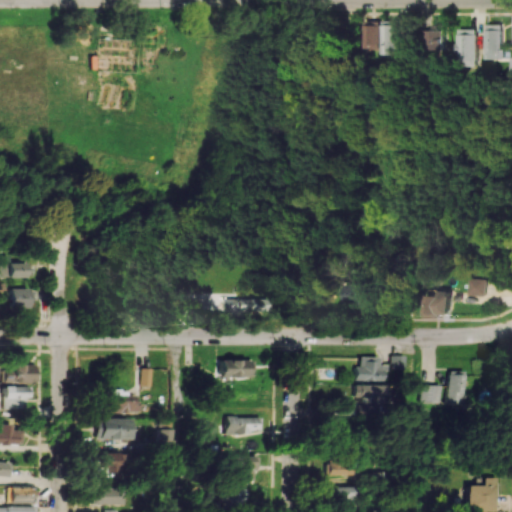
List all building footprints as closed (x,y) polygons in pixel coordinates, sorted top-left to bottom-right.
[(364,48),(380,48),(380,21),(364,21),(364,48)] [(398,54),(397,21),(381,21),(382,55),(398,54)] [(486,59),(509,60),(509,75),(511,74),(511,58),(510,58),(510,50),(502,50),(502,24),(486,24),(486,59)] [(476,28),(457,29),(458,65),(477,65),(476,28)] [(0,276),(26,276),(26,262),(7,263),(7,257),(0,256),(0,276)] [(239,285),(239,272),(217,271),(216,284),(239,285)] [(485,278),(467,278),(466,294),(484,295),(485,278)] [(27,288),(9,288),(8,307),(26,307),(27,288)] [(370,293),(344,292),(343,307),(369,307),(370,293)] [(268,312),(268,297),(221,298),(221,313),(268,312)] [(404,355),(391,355),(390,369),(404,370),(404,355)] [(382,380),(382,365),(377,365),(377,356),(358,356),(358,366),(354,366),(354,380),(382,380)] [(251,360),(220,359),(219,376),(250,377),(251,360)] [(2,383),(36,382),(35,364),(2,365),(2,383)] [(150,368),(140,368),(140,386),(150,386),(150,368)] [(464,404),(465,370),(447,370),(446,403),(464,404)] [(383,384),(352,384),(351,402),(383,403),(383,384)] [(420,402),(440,403),(440,385),(420,384),(420,402)] [(1,409),(27,408),(27,385),(1,386),(1,409)] [(137,412),(137,391),(106,390),(106,411),(137,412)] [(223,432),(257,433),(257,416),(224,416),(223,432)] [(132,439),(132,418),(95,418),(94,438),(132,439)] [(20,430),(9,429),(9,424),(0,423),(0,443),(19,444),(20,430)] [(156,452),(170,452),(170,428),(155,428),(156,452)] [(94,452),(95,472),(123,471),(123,452),(94,452)] [(233,482),(253,482),(254,456),(221,456),(221,468),(233,468),(233,482)] [(325,459),(324,474),(349,475),(349,459),(325,459)] [(0,477),(7,478),(8,461),(0,461),(0,477)] [(496,511),(496,477),(483,477),(483,484),(467,485),(468,511),(496,511)] [(32,502),(32,485),(9,486),(9,502),(32,502)] [(92,504),(121,504),(121,486),(91,487),(92,504)] [(352,486),(325,486),(325,504),(352,504),(352,486)] [(243,488),(220,489),(220,509),(244,509),(243,488)]
